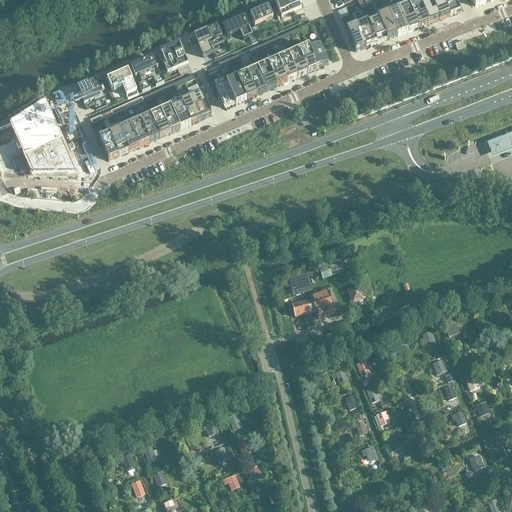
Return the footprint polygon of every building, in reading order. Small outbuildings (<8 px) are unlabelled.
[(299,0),(278,0),(274,2),(281,17),(301,9),(299,4),(301,3),(299,0)] [(417,0),(407,0),(406,1),(418,29),(429,25),(417,0)] [(430,0),(417,0),(429,25),(439,21),(430,0)] [(430,0),(439,21),(450,17),(442,0),(430,0)] [(442,0),(450,17),(460,13),(454,0),(442,0)] [(406,1),(396,5),(396,7),(408,33),(418,29),(406,1)] [(408,33),(396,7),(396,5),(395,3),(385,8),(386,11),(397,37),(408,33)] [(260,12),(250,16),(255,27),(264,23),(265,26),(274,22),(269,10),(268,8),(260,12)] [(377,19),(387,41),(397,37),(385,8),(374,12),(377,19)] [(348,16),(345,9),(338,13),(341,20),(348,16)] [(364,16),(353,20),(356,27),(366,49),(377,45),(368,25),(367,23),(364,16)] [(240,34),(243,41),(252,37),(245,20),(244,19),(240,20),(222,28),(227,39),(240,34)] [(387,41),(378,21),(369,25),(368,25),(377,45),(387,41)] [(217,27),(193,38),(203,59),(214,54),(212,49),(224,44),(217,27)] [(356,53),(366,49),(356,27),(346,31),(356,53)] [(257,30),(252,32),(257,43),(262,41),(257,30)] [(464,42),(455,46),(457,51),(466,48),(466,47),(464,42)] [(307,74),(318,69),(309,50),(306,43),(296,47),(307,74)] [(179,44),(158,53),(167,74),(177,70),(188,65),(185,59),(178,62),(175,56),(183,53),(179,44)] [(309,50),(318,69),(328,65),(319,46),(309,50)] [(297,78),(307,74),(296,47),(285,52),(297,78)] [(287,83),(297,78),(285,52),(275,56),(275,57),(287,83)] [(275,57),(265,61),(277,87),(277,88),(287,83),(275,57)] [(142,94),(150,90),(148,84),(153,81),(156,88),(164,84),(161,77),(158,78),(155,71),(157,69),(153,59),(147,61),(150,69),(144,71),(141,65),(143,65),(142,63),(131,68),(135,79),(138,78),(141,85),(139,86),(142,94)] [(266,92),(277,87),(265,61),(255,65),(258,73),(266,92)] [(246,101),(256,96),(248,78),(244,70),(234,74),(246,101)] [(126,73),(111,79),(107,81),(107,83),(111,91),(113,91),(114,93),(123,89),(128,100),(138,96),(131,78),(128,72),(126,73)] [(233,72),(223,76),(223,77),(236,105),(246,101),(234,74),(233,72)] [(248,78),(256,96),(266,92),(258,73),(248,78)] [(223,77),(213,81),(225,110),(236,105),(223,77)] [(93,82),(77,89),(86,110),(96,106),(95,103),(105,99),(97,82),(94,84),(93,82)] [(201,121),(211,116),(199,90),(189,94),(189,95),(201,121)] [(152,94),(142,99),(143,102),(144,103),(154,98),(152,94)] [(189,95),(179,99),(190,125),(190,126),(201,121),(189,95)] [(168,103),(180,130),(190,125),(179,99),(168,103)] [(158,108),(170,134),(180,130),(168,103),(158,108)] [(17,143),(31,177),(78,178),(60,141),(43,105),(9,126),(17,143)] [(160,139),(170,134),(158,108),(148,112),(150,117),(160,139)] [(148,113),(138,117),(149,144),(160,139),(150,117),(148,113)] [(138,117),(127,122),(139,148),(149,144),(138,117)] [(127,122),(117,126),(119,130),(129,152),(139,148),(127,122)] [(119,157),(129,152),(119,130),(117,126),(107,131),(109,136),(119,157)] [(107,131),(97,135),(108,162),(119,157),(109,136),(107,131)] [(511,135),(486,145),(492,159),(511,151),(511,135)] [(353,269),(349,257),(318,268),(323,280),(353,269)] [(306,291),(302,276),(291,279),(294,290),(297,289),(298,293),(301,293),(306,291)] [(365,301),(360,287),(347,292),(352,306),(365,301)] [(332,309),(326,292),(325,292),(314,296),(311,297),(310,296),(306,297),(306,300),(307,302),(292,307),(295,319),(310,315),(316,313),(316,314),(321,312),(332,309)] [(344,323),(325,331),(329,343),(349,335),(344,323)] [(454,326),(444,330),(448,340),(459,336),(454,326)] [(431,334),(421,338),(425,348),(435,345),(431,334)] [(307,335),(296,340),(300,349),(311,345),(307,335)] [(466,354),(455,358),(460,368),(470,365),(466,354)] [(355,367),(360,380),(370,376),(365,363),(355,367)] [(442,363),(432,367),(436,378),(446,374),(442,363)] [(348,384),(342,372),(334,375),(340,388),(348,384)] [(475,379),(465,383),(470,394),(480,390),(475,379)] [(453,388),(442,392),(447,402),(457,399),(453,388)] [(381,402),(375,389),(365,393),(370,406),(381,402)] [(352,398),(345,401),(349,412),(357,410),(352,398)] [(486,404),(475,408),(480,418),(490,415),(486,404)] [(385,413),(375,418),(380,429),(390,425),(385,413)] [(462,414),(452,418),(456,428),(466,424),(462,414)] [(237,416),(228,420),(233,433),(242,429),(237,416)] [(215,424),(204,429),(209,439),(219,435),(215,424)] [(368,437),(363,424),(354,427),(360,440),(368,437)] [(489,443),(491,450),(504,445),(502,438),(489,443)] [(400,451),(394,440),(385,445),(390,456),(400,451)] [(247,441),(238,444),(243,457),(252,454),(247,441)] [(502,449),(492,453),(496,464),(507,460),(502,449)] [(229,462),(224,450),(215,454),(220,465),(229,462)] [(373,450),(364,453),(369,466),(378,462),(373,450)] [(158,463),(153,452),(144,456),(149,467),(158,463)] [(137,470),(131,457),(120,461),(126,475),(137,470)] [(479,458),(469,463),(473,473),(483,469),(479,458)] [(263,480),(259,468),(249,472),(254,484),(263,480)] [(511,476),(509,469),(499,473),(503,484),(511,480),(511,476)] [(163,474),(153,478),(158,490),(167,487),(163,474)] [(241,490),(235,478),(226,482),(232,494),(241,490)] [(487,478),(477,482),(481,492),(491,488),(487,478)] [(146,495),(141,483),(131,486),(137,499),(146,495)] [(269,499),(259,503),(262,511),(271,511),(274,511),(269,499)] [(499,511),(496,503),(486,507),(488,511),(499,511)]
